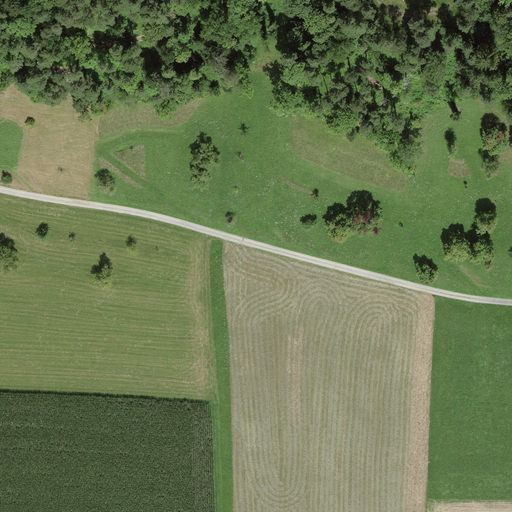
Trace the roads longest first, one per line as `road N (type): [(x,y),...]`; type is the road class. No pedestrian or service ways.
road 1 (track): [(0,190),(131,213),(430,291),(511,304)]
road 2 (track): [(219,511),(208,266),(214,234)]
road 3 (track): [(34,0),(38,19),(75,39),(119,45),(156,33),(184,0)]
